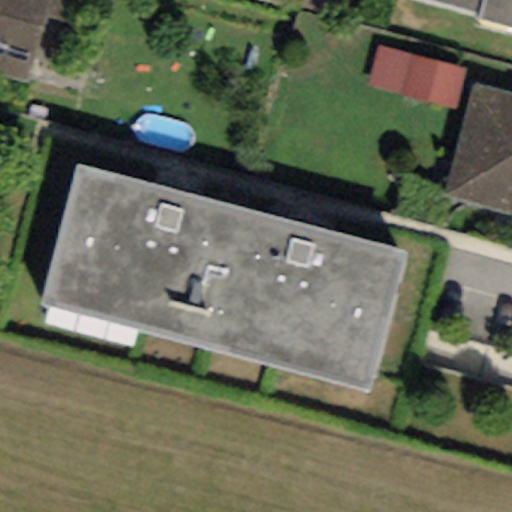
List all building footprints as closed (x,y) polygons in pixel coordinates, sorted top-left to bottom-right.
[(50,0),(0,0),(0,78),(28,86),(50,0)] [(511,0),(428,0),(427,5),(480,20),(479,24),(511,33),(511,0)] [(457,117),(463,75),(380,63),(374,106),(457,117)] [(511,99),(474,90),(446,201),(511,217),(511,99)] [(407,261),(78,173),(41,312),(370,400),(407,261)]
